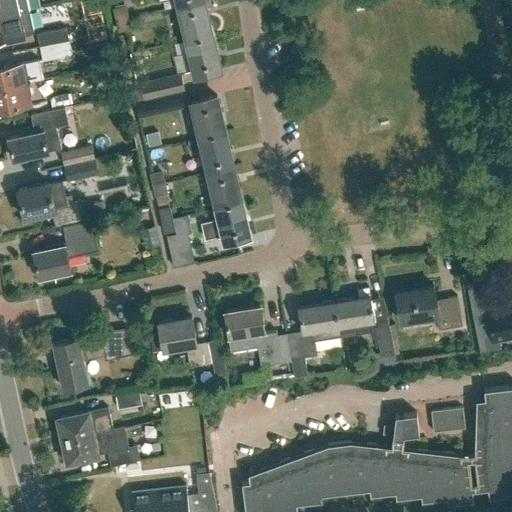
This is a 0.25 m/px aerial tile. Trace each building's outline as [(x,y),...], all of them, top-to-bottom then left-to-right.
[(0,0),(0,14),(30,9),(27,0),(0,0)] [(185,40),(211,34),(203,0),(199,0),(177,5),(178,12),(175,13),(179,29),(182,28),(185,40)] [(116,19),(127,16),(125,6),(114,9),(116,19)] [(34,26),(30,9),(0,14),(0,39),(29,33),(31,32),(32,31),(33,30),(34,29),(34,27),(34,26)] [(127,16),(116,19),(119,29),(129,27),(127,16)] [(40,48),(69,42),(66,27),(37,33),(40,48)] [(211,34),(185,40),(188,52),(184,53),(188,69),(191,68),(193,75),(219,69),(211,34)] [(69,42),(40,48),(43,60),(72,54),(69,42)] [(21,62),(0,66),(0,86),(30,80),(42,77),(38,58),(21,62)] [(397,63),(371,65),(371,71),(356,72),(358,95),(399,92),(397,63)] [(140,82),(141,87),(131,90),(133,100),(146,97),(183,89),(179,73),(140,82)] [(32,93),(30,80),(0,86),(0,107),(30,101),(28,94),(32,93)] [(150,98),(153,112),(183,105),(180,91),(150,98)] [(197,136),(224,130),(216,95),(189,101),(191,108),(187,109),(191,125),(194,124),(197,136)] [(13,158),(48,150),(61,147),(57,132),(55,126),(68,123),(64,106),(31,113),(33,125),(34,130),(8,135),(13,158)] [(205,172),(232,165),(224,130),(197,136),(200,148),(196,149),(200,165),(204,164),(205,172)] [(63,164),(95,157),(92,144),(60,151),(63,164)] [(95,157),(63,164),(67,181),(99,174),(95,157)] [(213,206),(240,200),(232,165),(205,172),(207,178),(204,179),(207,195),(211,194),(213,206)] [(153,184),(164,181),(161,171),(151,174),(153,184)] [(65,196),(62,180),(49,183),(49,182),(18,189),(23,216),(52,210),(56,224),(88,218),(84,200),(73,203),(72,195),(65,196)] [(164,181),(153,184),(155,194),(166,191),(164,181)] [(240,200),(213,206),(216,218),(200,222),(204,238),(220,234),(222,242),(248,236),(240,200)] [(174,229),(175,229),(172,217),(169,204),(158,207),(163,231),(174,229)] [(175,232),(165,234),(170,254),(172,265),(193,261),(182,215),(172,217),(175,229),(174,229),(175,232)] [(39,276),(71,269),(68,255),(97,248),(91,219),(64,225),(67,241),(56,243),(56,246),(33,251),(39,276)] [(146,247),(160,244),(156,224),(142,227),(146,247)] [(499,347),(497,340),(511,336),(511,303),(489,308),(482,277),(464,281),(478,351),(499,347)] [(434,299),(431,284),(393,291),(398,321),(434,315),(436,328),(460,324),(455,295),(434,299)] [(333,300),(338,329),(339,335),(369,330),(370,336),(376,335),(380,356),(394,353),(386,314),(372,317),(368,294),(333,300)] [(314,340),(339,335),(338,329),(333,300),(297,306),(301,329),(285,332),(289,357),(316,352),(314,340)] [(289,357),(285,332),(277,334),(276,330),(265,332),(264,329),(259,304),(223,310),(230,350),(257,345),(261,364),(281,360),(281,359),(289,357)] [(195,343),(191,316),(157,321),(162,349),(186,345),(189,365),(211,362),(208,340),(195,343)] [(105,360),(134,354),(128,327),(69,335),(70,338),(53,342),(63,389),(89,383),(84,359),(104,355),(105,360)] [(328,444),(268,466),(249,473),(250,480),(242,481),(245,511),(272,511),(273,511),(297,509),(297,503),(322,500),(321,494),(369,488),(370,494),(395,491),(396,497),(421,494),(422,500),(447,497),(447,503),(473,499),(474,499),(472,489),(478,489),(479,489),(488,488),(489,497),(511,493),(511,385),(484,388),(484,398),(476,399),(475,453),(474,453),(468,454),(467,454),(433,450),(428,450),(407,447),(402,446),(403,434),(418,432),(416,413),(396,415),(394,425),(393,435),(392,446),(351,441),(328,444)] [(119,408),(142,404),(139,390),(117,394),(119,408)] [(77,435),(112,427),(108,406),(88,410),(58,416),(62,438),(77,435)] [(433,432),(465,428),(462,406),(431,410),(433,432)] [(77,435),(62,438),(67,460),(97,454),(108,452),(111,466),(135,460),(132,446),(127,447),(123,426),(113,428),(112,427),(77,435)] [(210,477),(209,471),(196,472),(196,473),(197,473),(199,493),(187,494),(186,484),(132,490),(134,511),(141,511),(149,511),(148,511),(215,511),(217,511),(210,477)]
